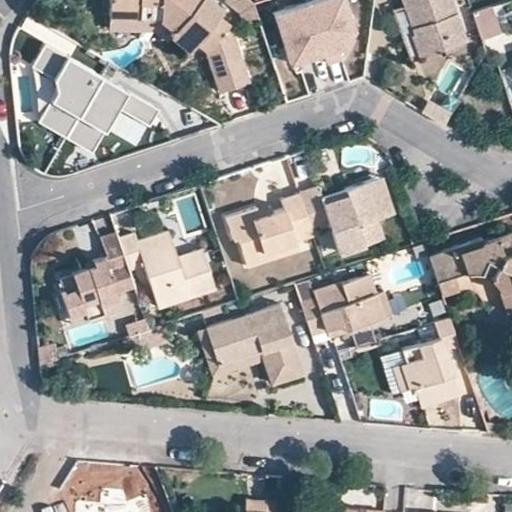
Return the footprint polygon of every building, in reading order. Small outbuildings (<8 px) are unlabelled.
[(106,0),(106,17),(156,18),(170,28),(167,32),(187,48),(193,41),(203,29),(216,39),(206,52),(218,91),(244,82),(226,22),(217,15),(222,8),(211,0),(106,0)] [(230,0),(238,7),(245,25),(259,20),(255,1),(254,0),(230,0)] [(340,0),(338,0),(277,22),(294,70),(346,51),(353,37),(340,0)] [(420,54),(466,38),(451,0),(402,0),(404,6),(412,27),(418,24),(420,31),(414,33),(412,34),(420,54)] [(490,4),(472,9),(482,34),(498,28),(490,4)] [(106,30),(150,30),(160,38),(167,32),(170,28),(156,18),(106,17),(106,30)] [(206,52),(216,39),(203,29),(193,41),(206,52)] [(98,82),(42,47),(32,70),(55,82),(52,104),(39,125),(63,143),(98,82)] [(98,82),(63,143),(89,157),(112,123),(119,113),(125,117),(140,124),(149,128),(159,114),(98,82)] [(449,111),(427,98),(420,110),(441,123),(449,111)] [(379,214),(389,210),(376,176),(368,178),(379,214)] [(341,187),(343,196),(319,203),(317,195),(312,184),(294,190),(309,235),(327,228),(335,251),(381,236),(373,216),(379,214),(368,178),(341,187)] [(343,196),(341,187),(317,195),(319,203),(343,196)] [(279,203),(268,206),(252,213),(251,208),(249,205),(221,215),(229,240),(233,239),(243,266),(295,249),(292,240),(309,235),(294,190),(277,195),(279,203)] [(251,208),(252,213),(268,206),(266,202),(251,208)] [(511,228),(511,227),(476,239),(474,237),(422,254),(429,277),(444,273),(448,285),(464,281),(473,279),(480,280),(487,284),(491,289),(506,285),(511,303),(511,228)] [(115,237),(125,266),(139,262),(153,304),(211,285),(202,257),(176,266),(170,249),(163,229),(132,239),(129,230),(115,235),(115,237)] [(90,258),(91,263),(83,265),(82,261),(66,265),(67,269),(54,273),(58,284),(55,286),(63,313),(81,307),(84,316),(102,311),(100,301),(114,297),(112,289),(130,283),(125,266),(115,237),(100,242),(103,253),(90,258)] [(170,249),(176,266),(202,257),(196,241),(170,249)] [(429,277),(433,290),(448,285),(444,273),(429,277)] [(359,295),(366,293),(360,274),(353,276),(359,295)] [(304,333),(319,329),(339,322),(341,328),(360,322),(374,317),(366,293),(359,295),(353,276),(307,291),(309,298),(294,302),(304,333)] [(498,310),(511,305),(511,303),(506,285),(491,289),(495,300),(498,310)] [(376,289),(366,293),(374,317),(384,314),(376,289)] [(100,301),(102,311),(117,306),(114,297),(100,301)] [(293,372),(271,302),(197,325),(209,363),(251,349),(262,381),(293,372)] [(84,316),(81,307),(63,313),(66,322),(84,316)] [(442,351),(458,346),(449,319),(433,324),(438,338),(442,351)] [(341,328),(339,322),(319,329),(321,335),(341,328)] [(341,328),(347,347),(366,340),(360,322),(341,328)] [(450,376),(444,377),(437,356),(443,354),(442,351),(438,338),(400,350),(404,363),(400,364),(407,388),(412,387),(419,409),(457,397),(450,376)] [(444,377),(450,376),(443,354),(437,356),(444,377)] [(400,364),(392,367),(400,390),(407,388),(400,364)] [(245,508),(244,511),(264,511),(266,500),(247,497),(245,508)]
